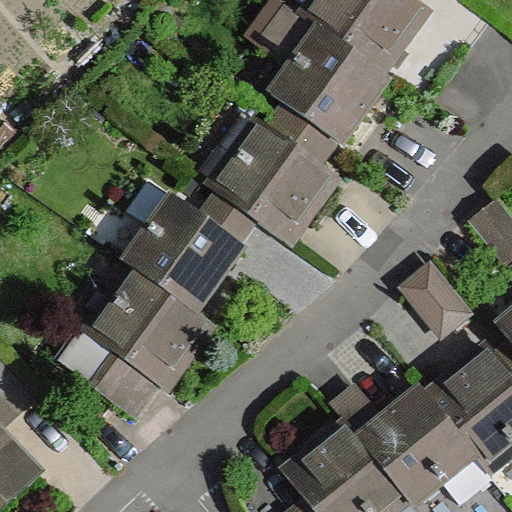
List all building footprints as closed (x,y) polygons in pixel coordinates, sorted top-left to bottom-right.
[(327,27),(280,92),(360,148),(409,79),(395,69),(440,7),(429,0),(325,0),(313,17),(327,27)] [(300,245),(347,182),(272,126),(225,189),(300,245)] [(148,268),(101,333),(178,392),(229,321),(215,311),(258,249),(178,194),(132,259),(148,268)] [(439,259),(409,285),(453,337),(484,311),(439,259)] [(504,476),(511,469),(511,369),(502,357),(448,401),(438,389),(374,441),(362,426),(298,478),(325,511),(420,511),(426,507),(429,511),(440,511),(496,466),(504,476)] [(366,380),(345,399),(371,428),(392,408),(366,380)] [(0,418),(0,511),(18,511),(55,478),(0,418)]
